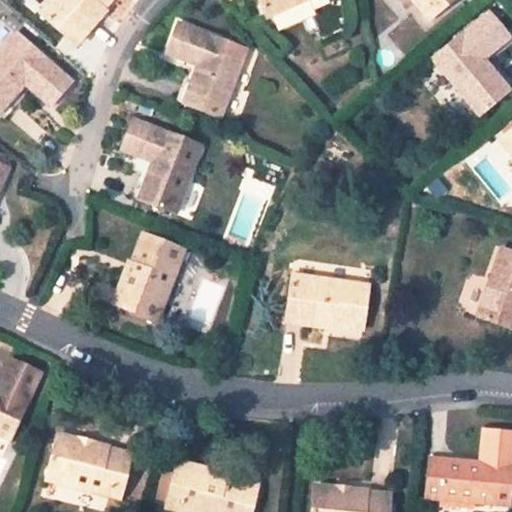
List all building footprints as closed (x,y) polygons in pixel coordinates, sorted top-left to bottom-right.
[(49,0),(38,14),(67,39),(96,4),(102,9),(109,0),(49,0)] [(258,0),(266,15),(298,0),(258,0)] [(411,0),(429,21),(453,0),(411,0)] [(487,11),(433,59),(479,113),(510,86),(476,47),(487,38),(495,46),(508,35),(487,11)] [(178,23),(165,52),(181,58),(185,47),(200,53),(180,101),(218,117),(245,50),(178,23)] [(14,32),(0,48),(0,108),(30,75),(40,85),(34,92),(48,105),(69,82),(14,32)] [(201,140),(133,112),(120,141),(136,147),(141,137),(157,144),(137,192),(175,207),(201,140)] [(511,153),(511,128),(500,139),(511,153)] [(0,183),(8,161),(0,157),(0,183)] [(184,245),(140,231),(131,262),(140,265),(128,307),(163,317),(184,245)] [(511,250),(505,248),(484,316),(511,324),(511,250)] [(373,277),(297,269),(294,306),(336,311),(335,321),(367,323),(373,277)] [(0,392),(0,436),(9,441),(40,374),(13,361),(4,380),(13,384),(8,396),(0,392)] [(511,487),(511,436),(487,434),(485,455),(496,456),(494,468),(434,461),(427,501),(509,511),(511,487)] [(128,455),(55,437),(43,482),(117,501),(128,455)] [(224,487),(177,476),(168,511),(252,511),(259,487),(226,479),(224,487)] [(389,511),(391,496),(317,489),(314,511),(389,511)]
